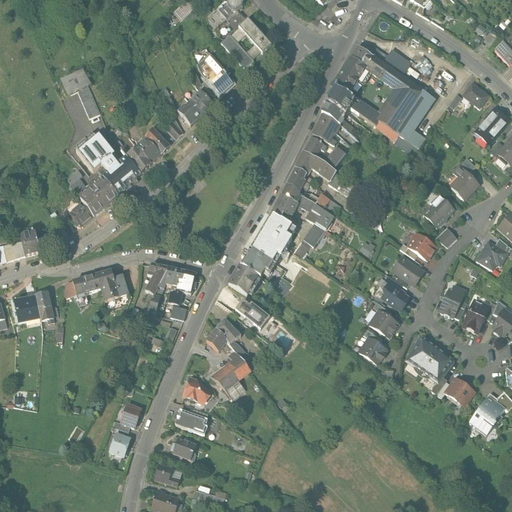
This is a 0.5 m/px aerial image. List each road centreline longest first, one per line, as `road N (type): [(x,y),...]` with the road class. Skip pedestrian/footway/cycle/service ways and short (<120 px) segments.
road 1 (residential): [(50,259),(178,173),(308,41)]
road 2 (unclassified): [(218,275),(262,207),(342,48)]
road 3 (unclassified): [(128,511),(162,399),(218,275)]
road 4 (residential): [(50,259),(72,267),(143,253),(218,275)]
road 5 (residential): [(370,0),(464,57),(511,99)]
